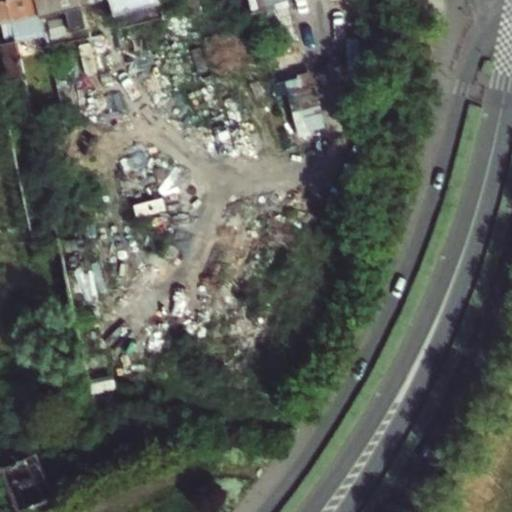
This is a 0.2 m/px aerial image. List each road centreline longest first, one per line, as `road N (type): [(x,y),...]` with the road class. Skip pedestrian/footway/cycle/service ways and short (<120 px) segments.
road 1 (primary): [(488,31),(468,68),(421,231),(376,339),(266,511)]
road 2 (primary): [(387,511),(455,395),(511,251)]
